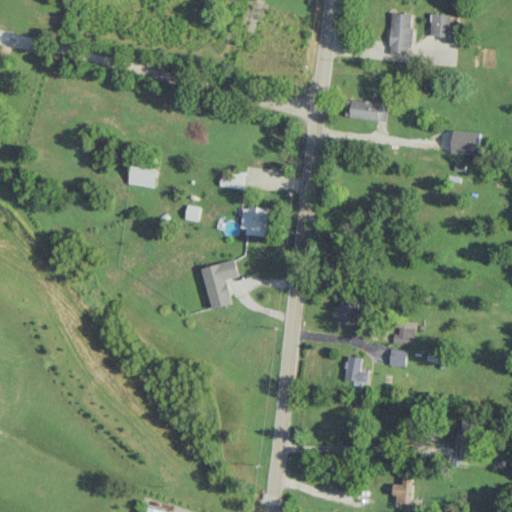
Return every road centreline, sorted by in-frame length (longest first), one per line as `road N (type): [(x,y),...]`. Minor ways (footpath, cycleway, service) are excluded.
road 1 (tertiary): [(269,511),(330,0)]
road 2 (residential): [(0,36),(317,113)]
